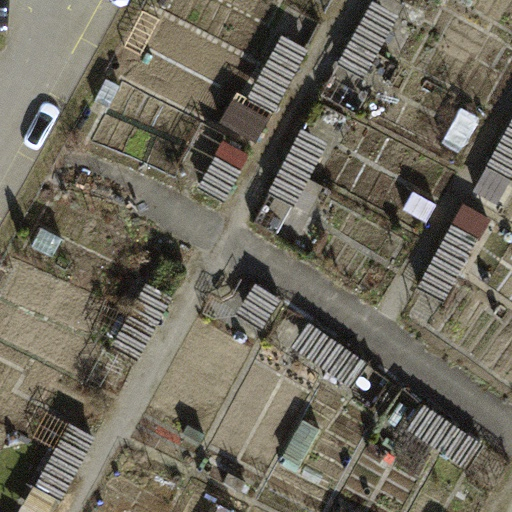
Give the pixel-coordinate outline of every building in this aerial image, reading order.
[(398,19),(372,5),(339,63),(365,78),(398,19)] [(309,55),(278,37),(245,96),(276,113),(309,55)] [(350,127),(316,107),(270,189),(304,208),(350,127)] [(511,130),(491,168),(511,179),(511,130)] [(241,169),(216,155),(198,186),(223,200),(241,169)] [(481,242),(454,227),(420,288),(446,303),(481,242)] [(282,297),(255,281),(235,314),(261,330),(282,297)] [(171,297),(145,282),(111,342),(137,356),(171,297)] [(368,364),(292,311),(274,337),(350,390),(368,364)] [(485,448),(428,407),(412,431),(469,471),(485,448)] [(97,438),(70,423),(34,486),(61,501),(97,438)]
